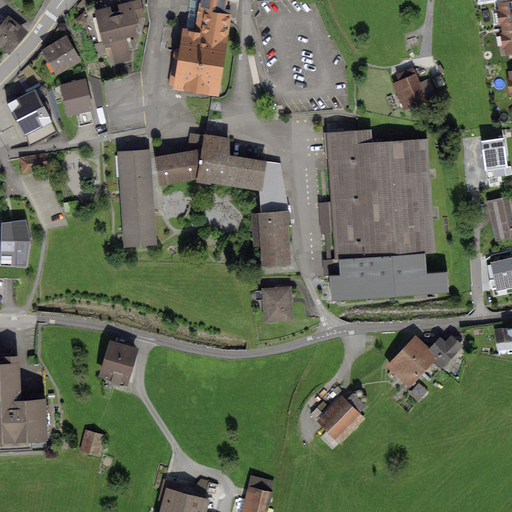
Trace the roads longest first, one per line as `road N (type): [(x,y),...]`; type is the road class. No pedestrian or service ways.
road 1 (residential): [(335,334),(305,267),(289,161),(255,122),(244,90),(247,0)]
road 2 (residential): [(0,320),(55,319),(226,354),(335,334)]
road 3 (residential): [(335,334),(511,316)]
